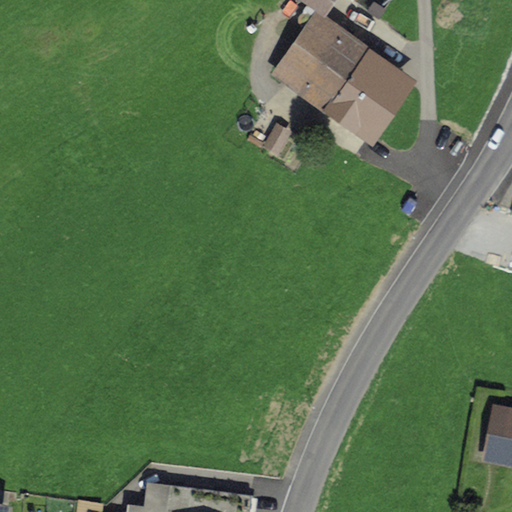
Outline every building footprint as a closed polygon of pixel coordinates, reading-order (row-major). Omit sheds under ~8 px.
[(330,0),(301,0),(320,14),(330,0)] [(409,86),(316,18),(274,76),(367,143),(409,86)] [(511,416),(492,413),(483,462),(511,467),(511,416)] [(249,511),(251,495),(149,484),(146,506),(129,504),(129,506),(127,511),(249,511)] [(11,511),(12,504),(0,502),(0,511),(11,511)]
